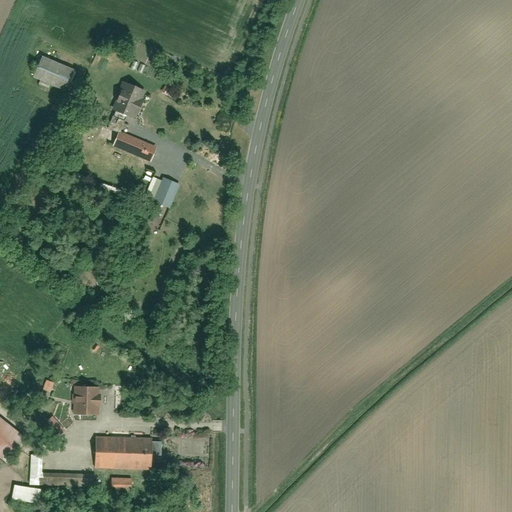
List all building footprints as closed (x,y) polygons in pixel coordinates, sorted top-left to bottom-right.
[(42,53),(34,71),(67,84),(74,66),(42,53)] [(121,84),(109,115),(131,124),(144,93),(121,84)] [(93,104),(95,97),(87,94),(84,100),(93,104)] [(117,135),(112,148),(149,163),(154,150),(117,135)] [(150,179),(142,199),(168,210),(178,187),(161,179),(160,183),(150,179)] [(0,362),(0,378),(8,368),(0,362)] [(48,378),(43,389),(50,393),(56,382),(48,378)] [(76,387),(74,414),(100,416),(102,389),(76,387)] [(0,417),(0,458),(7,464),(27,439),(0,417)] [(96,436),(95,468),(151,471),(152,438),(96,436)] [(44,454),(31,454),(30,485),(42,485),(43,473),(44,454)] [(95,487),(96,475),(43,473),(42,485),(95,487)] [(113,488),(133,489),(134,478),(113,477),(113,488)] [(15,484),(12,499),(40,504),(43,489),(15,484)]
